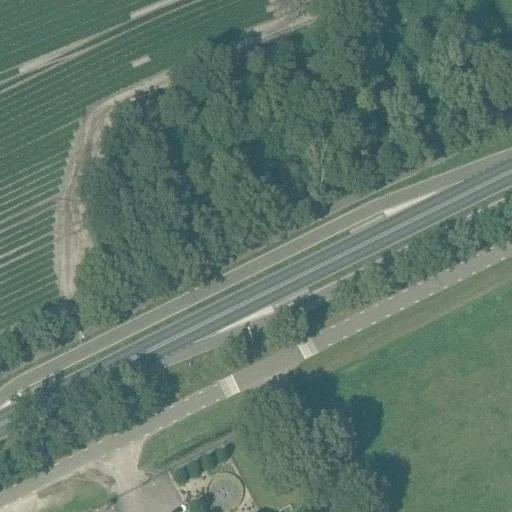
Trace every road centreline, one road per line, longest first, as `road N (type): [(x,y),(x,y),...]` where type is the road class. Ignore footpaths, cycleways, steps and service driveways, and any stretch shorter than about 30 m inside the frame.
road 1 (primary): [(0,427),(511,172)]
road 2 (unclassified): [(0,502),(265,369)]
road 3 (unclassified): [(265,369),(511,248)]
road 4 (unclassified): [(339,511),(265,369)]
